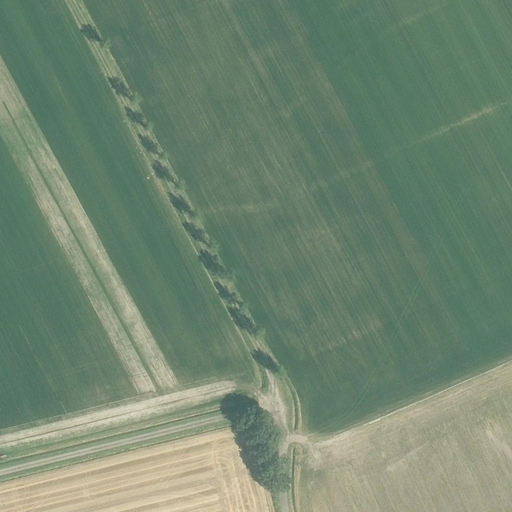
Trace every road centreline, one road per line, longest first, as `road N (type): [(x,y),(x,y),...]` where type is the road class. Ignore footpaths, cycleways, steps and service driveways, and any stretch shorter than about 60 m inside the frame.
road 1 (track): [(283,422),(272,376),(72,0)]
road 2 (track): [(283,422),(249,415),(0,472)]
